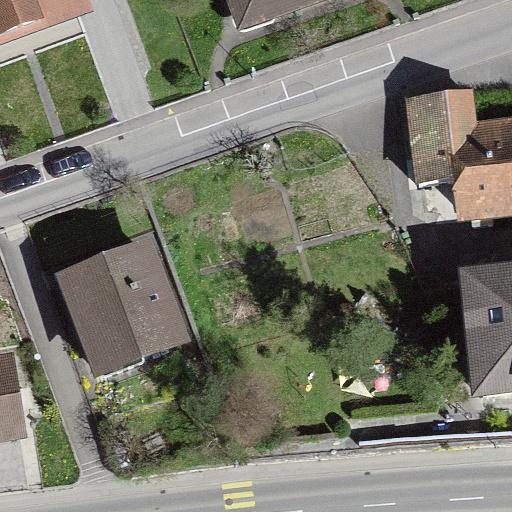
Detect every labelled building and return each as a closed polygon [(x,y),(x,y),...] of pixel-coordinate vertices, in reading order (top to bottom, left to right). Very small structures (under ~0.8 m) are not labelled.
[(0,0),(0,41),(79,13),(73,0),(0,0)] [(271,11),(273,16),(318,0),(232,0),(241,22),(271,11)] [(409,103),(418,188),(464,181),(469,221),(511,215),(511,129),(473,134),(469,95),(409,103)] [(145,253),(65,284),(99,374),(179,343),(145,253)] [(480,396),(511,392),(511,281),(470,286),(480,396)] [(0,442),(20,439),(8,365),(0,366),(0,442)]
